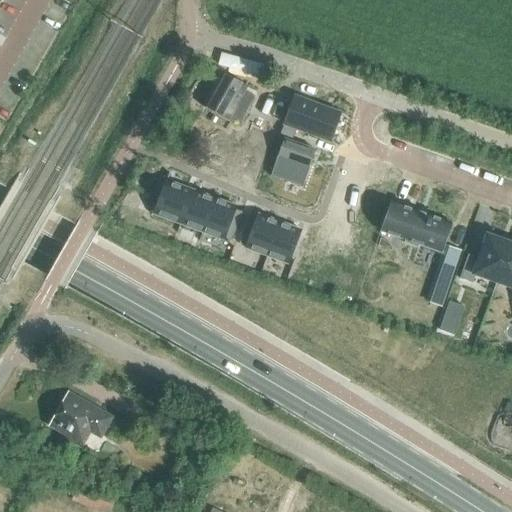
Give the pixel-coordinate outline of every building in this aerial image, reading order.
[(247,87),(234,79),(220,72),(201,105),(232,123),(234,119),(240,122),(254,97),(245,92),(247,87)] [(284,126),(329,142),(340,113),(295,97),(284,126)] [(294,131),(282,127),(279,135),(291,139),(294,131)] [(302,187),(315,150),(284,140),(272,176),(302,187)] [(207,167),(218,172),(224,159),(213,154),(207,167)] [(143,210),(149,212),(172,221),(185,187),(162,178),(156,176),(155,180),(147,177),(142,192),(149,194),(143,210)] [(172,221),(193,229),(205,194),(190,189),(185,187),(172,221)] [(205,194),(193,229),(214,236),(214,234),(220,219),(227,222),(232,208),(225,206),(226,202),(211,197),(205,194)] [(441,253),(451,224),(391,202),(380,232),(404,240),(403,243),(418,248),(419,245),(441,253)] [(257,214),(245,248),(266,255),(278,221),(257,214)] [(278,221),(266,255),(287,263),(289,259),(294,245),(298,231),(299,229),(278,221)] [(230,225),(225,238),(232,241),(237,227),(230,225)] [(298,231),(294,245),(301,248),(306,234),(298,231)] [(479,259),(467,255),(459,279),(472,283),(475,274),(496,281),(509,244),(487,236),(479,259)] [(496,281),(511,286),(511,244),(509,244),(496,281)] [(294,245),(289,259),(296,261),(301,248),(294,245)] [(450,248),(435,289),(447,293),(461,252),(450,248)] [(439,330),(452,335),(457,322),(443,317),(439,330)] [(62,435),(77,443),(86,428),(100,436),(110,419),(68,395),(51,425),(64,432),(62,435)] [(150,425),(193,445),(202,425),(159,406),(150,425)] [(77,486),(72,500),(98,511),(109,511),(114,502),(119,504),(123,494),(81,477),(77,486)] [(175,511),(176,511),(186,503),(176,493),(166,502),(175,511)]
